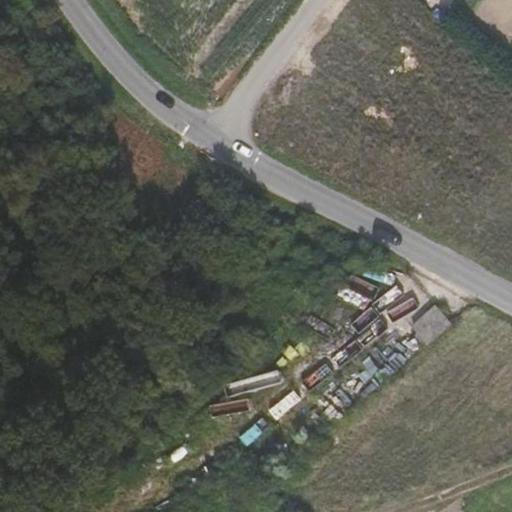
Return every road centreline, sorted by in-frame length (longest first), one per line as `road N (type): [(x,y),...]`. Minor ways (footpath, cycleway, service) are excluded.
road 1 (unclassified): [(203,139),(511,303)]
road 2 (unclassified): [(68,0),(102,47),(203,139)]
road 3 (unclassified): [(312,0),(203,139)]
